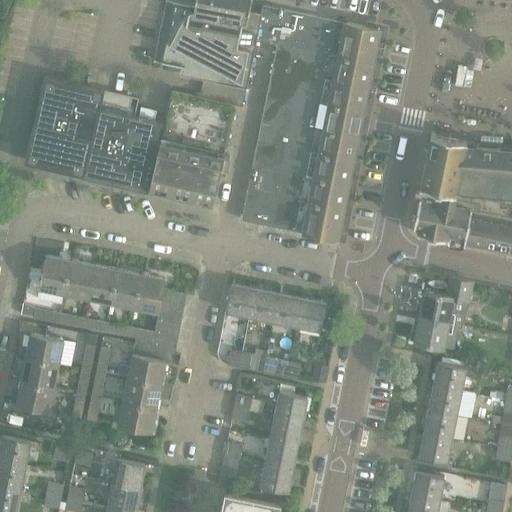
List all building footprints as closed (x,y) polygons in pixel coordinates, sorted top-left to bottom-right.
[(200,95),(225,101),(237,103),(243,105),(256,38),(254,37),(259,13),(248,10),(249,0),(194,0),(194,4),(172,0),(165,0),(153,59),(183,65),(181,73),(204,78),(200,95)] [(261,4),(259,13),(254,37),(256,38),(277,42),(241,219),(337,238),(379,28),(261,4)] [(84,175),(104,89),(44,75),(23,161),(84,175)] [(138,97),(104,89),(84,175),(146,189),(162,121),(134,115),(138,97)] [(230,156),(226,155),(237,103),(225,101),(200,95),(171,89),(150,182),(216,196),(222,167),(228,168),(230,156)] [(462,243),(463,243),(464,242),(511,252),(511,148),(465,144),(466,140),(456,138),(430,132),(419,186),(421,186),(419,196),(418,196),(412,226),(418,227),(417,232),(417,233),(447,239),(447,237),(463,240),(462,243)] [(38,286),(62,291),(69,258),(45,253),(38,286)] [(93,263),(69,258),(62,291),(86,296),(93,263)] [(117,267),(93,263),(86,296),(110,301),(117,267)] [(110,301),(134,306),(141,272),(117,267),(110,301)] [(165,277),(141,272),(134,306),(158,310),(160,299),(163,287),(165,277)] [(423,288),(418,314),(448,320),(448,322),(463,325),(463,323),(468,298),(467,287),(469,280),(471,280),(472,279),(449,274),(445,293),(423,288)] [(224,310),(248,315),(254,286),(230,281),(224,310)] [(254,286),(248,315),(272,319),(278,291),(254,286)] [(186,291),(163,287),(160,299),(183,303),(186,291)] [(272,319),(295,324),(301,296),(278,291),(272,319)] [(320,329),(325,301),(301,296),(295,324),(320,329)] [(183,303),(160,299),(158,310),(158,311),(181,316),(183,303)] [(34,308),(32,317),(56,322),(58,312),(34,308)] [(155,323),(179,328),(181,316),(158,311),(155,323)] [(82,317),(58,312),(56,322),(80,327),(82,317)] [(413,340),(443,346),(448,322),(448,320),(418,314),(413,340)] [(106,322),(82,317),(80,327),(104,331),(106,322)] [(104,331),(128,336),(130,326),(106,322),(104,331)] [(155,323),(154,331),(153,335),(176,340),(179,328),(155,323)] [(154,331),(130,326),(128,336),(152,341),(153,335),(154,331)] [(26,355),(58,361),(63,337),(30,331),(26,355)] [(86,343),(81,366),(90,368),(97,335),(89,334),(87,343),(86,343)] [(153,335),(152,341),(151,347),(174,352),(176,340),(153,335)] [(111,348),(101,346),(97,369),(106,371),(111,348)] [(253,353),(241,351),(238,367),(250,369),(263,372),(267,350),(254,347),(253,353)] [(227,364),(238,367),(241,351),(230,349),(227,364)] [(127,375),(160,382),(165,358),(132,351),(127,375)] [(26,355),(21,378),(54,385),(58,361),(26,355)] [(274,374),(285,376),(288,360),(277,358),(274,374)] [(297,379),(300,363),(288,360),(285,376),(297,379)] [(438,360),(433,384),(460,389),(465,365),(438,360)] [(81,366),(77,389),(86,391),(90,368),(81,366)] [(314,367),(311,382),(323,384),(326,370),(314,367)] [(97,369),(92,393),(101,395),(106,371),(97,369)] [(127,375),(123,399),(156,406),(160,382),(127,375)] [(16,402),(49,409),(54,385),(21,378),(16,402)] [(428,407),(455,413),(460,389),(433,384),(428,407)] [(81,418),(86,391),(77,389),(72,416),(81,418)] [(279,389),(274,413),(302,419),(307,395),(279,389)] [(86,418),(96,420),(101,395),(92,393),(86,418)] [(235,394),(233,405),(249,408),(248,409),(263,412),(265,400),(235,394)] [(501,422),(511,424),(511,399),(505,398),(492,396),(491,400),(504,403),(501,422)] [(118,423),(151,429),(156,406),(123,399),(118,423)] [(246,421),(248,409),(249,408),(233,405),(230,418),(246,421)] [(428,407),(423,430),(451,436),(455,413),(428,407)] [(269,437),(297,443),(302,419),(274,413),(269,437)] [(489,437),(488,444),(511,448),(511,424),(501,422),(498,438),(489,437)] [(418,455),(446,460),(451,436),(423,430),(418,455)] [(0,444),(0,457),(25,463),(30,439),(2,433),(0,444)] [(227,440),(224,452),(241,456),(243,443),(238,442),(239,437),(228,435),(227,440)] [(292,466),(297,443),(269,437),(264,460),(292,466)] [(53,458),(68,461),(71,447),(55,444),(53,458)] [(487,444),(485,444),(484,451),(496,453),(495,459),(511,461),(511,454),(511,448),(488,444),(487,444)] [(74,462),(91,465),(93,452),(77,449),(74,462)] [(221,466),(238,469),(241,456),(224,452),(221,466)] [(112,480),(140,486),(145,462),(117,456),(112,480)] [(0,457),(0,482),(20,486),(25,463),(0,457)] [(250,483),(288,490),(292,466),(264,460),(262,472),(252,470),(250,483)] [(416,469),(411,493),(438,498),(443,474),(416,469)] [(448,472),(442,495),(450,497),(456,474),(448,472)] [(48,480),(46,492),(62,495),(64,484),(48,480)] [(112,480),(107,504),(135,510),(140,486),(112,480)] [(0,507),(15,511),(20,486),(0,482),(0,507)] [(70,484),(68,496),(83,499),(85,488),(70,484)] [(280,511),(282,502),(225,491),(221,511),(280,511)] [(44,505),(60,508),(62,495),(46,492),(44,505)] [(406,511),(435,511),(438,498),(411,493),(406,511)] [(81,511),(83,499),(68,496),(65,509),(81,511)] [(488,498),(486,508),(502,511),(504,500),(488,498)]
